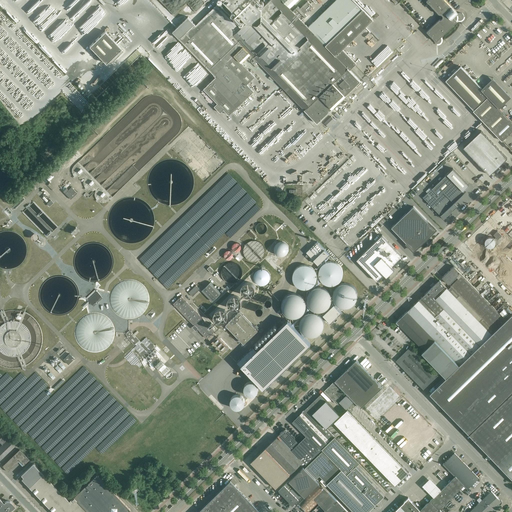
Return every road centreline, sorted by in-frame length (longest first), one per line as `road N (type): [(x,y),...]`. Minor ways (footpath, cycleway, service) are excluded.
road 1 (tertiary): [(511,179),(353,332)]
road 2 (tertiary): [(353,332),(225,455)]
road 3 (unclassified): [(455,438),(353,332)]
